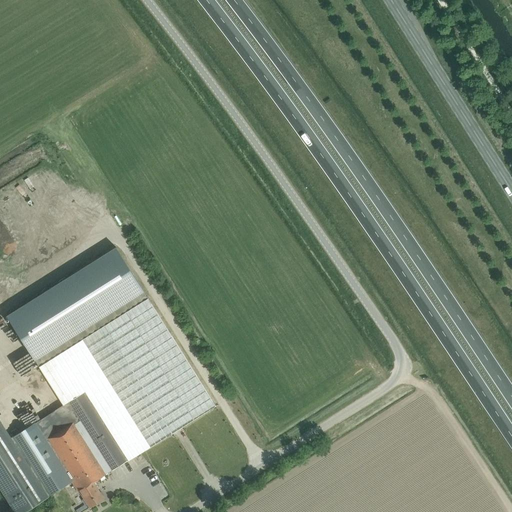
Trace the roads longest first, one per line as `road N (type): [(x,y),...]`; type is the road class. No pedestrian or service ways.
road 1 (trunk): [(206,0),(511,436)]
road 2 (unknown): [(267,462),(119,237),(7,306),(26,374),(22,389),(0,399)]
road 3 (trunk): [(511,398),(233,0)]
road 4 (unclassified): [(146,0),(393,342),(403,365),(397,378)]
road 5 (unclassified): [(189,511),(397,378)]
road 6 (secondary): [(511,191),(390,0)]
